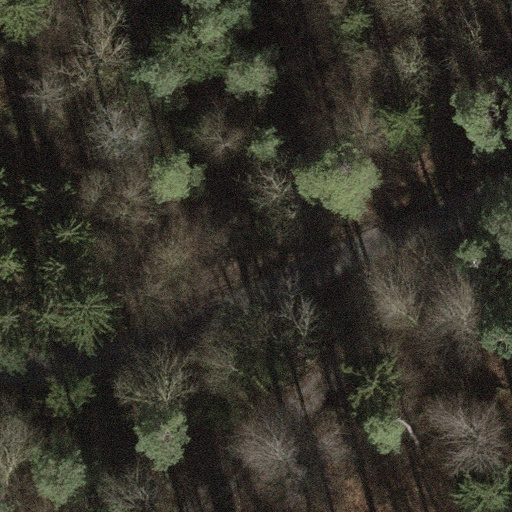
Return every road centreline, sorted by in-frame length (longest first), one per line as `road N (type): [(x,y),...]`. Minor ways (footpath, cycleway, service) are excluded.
road 1 (unclassified): [(511,196),(92,356),(0,364)]
road 2 (track): [(236,511),(511,205)]
